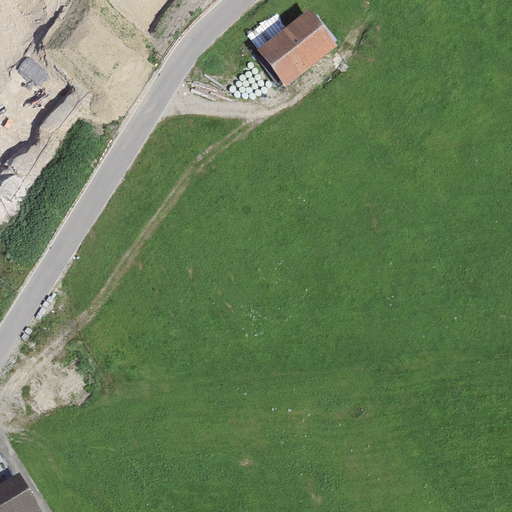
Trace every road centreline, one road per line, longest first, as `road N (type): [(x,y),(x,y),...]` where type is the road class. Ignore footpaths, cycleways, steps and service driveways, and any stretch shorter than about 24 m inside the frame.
road 1 (residential): [(0,349),(182,59),(239,0)]
road 2 (track): [(288,103),(222,145),(95,310),(0,403)]
